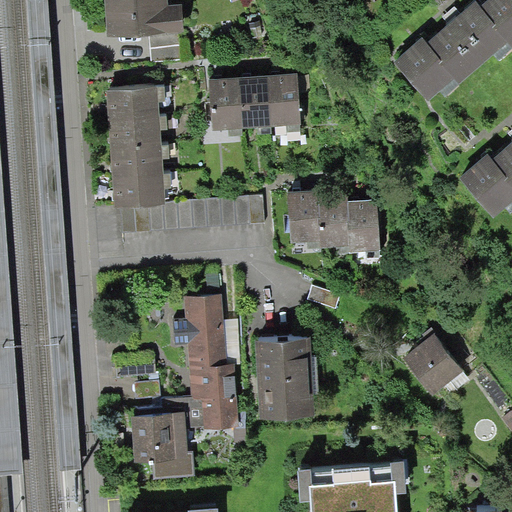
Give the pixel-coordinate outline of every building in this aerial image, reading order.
[(47,0),(26,0),(62,467),(82,466),(51,49),(47,0)] [(168,0),(107,0),(110,28),(186,23),(185,6),(169,7),(168,0)] [(511,0),(484,0),(400,62),(430,103),(511,41),(511,0)] [(181,29),(148,32),(150,61),(183,58),(181,29)] [(222,78),(209,78),(212,124),(301,118),(298,73),(282,74),(252,76),(222,78)] [(155,83),(111,86),(112,101),(114,128),(115,156),(117,184),(119,201),(163,198),(155,83)] [(0,472),(24,471),(0,131),(0,472)] [(511,139),(464,176),(495,218),(511,205),(511,139)] [(304,188),(289,189),(291,235),(319,233),(319,240),(348,239),(348,246),(379,244),(377,197),(365,198),(350,199),(350,191),(333,192),(320,192),(320,187),(304,188)] [(264,194),(118,204),(120,232),(266,221),(264,194)] [(341,296),(313,285),(307,300),(336,311),(341,296)] [(221,294),(184,297),(185,318),(173,319),(174,344),(188,343),(192,395),(161,397),(162,414),(185,412),(186,427),(203,426),(204,430),(238,428),(234,364),(226,365),(221,294)] [(433,334),(405,357),(435,395),(464,373),(433,334)] [(311,336),(256,339),(261,417),(316,413),(311,336)] [(162,414),(131,416),(134,460),(152,459),(153,478),(195,475),(193,452),(188,452),(186,427),(185,412),(162,414)] [(394,511),(391,463),(307,469),(309,511),(394,511)]
